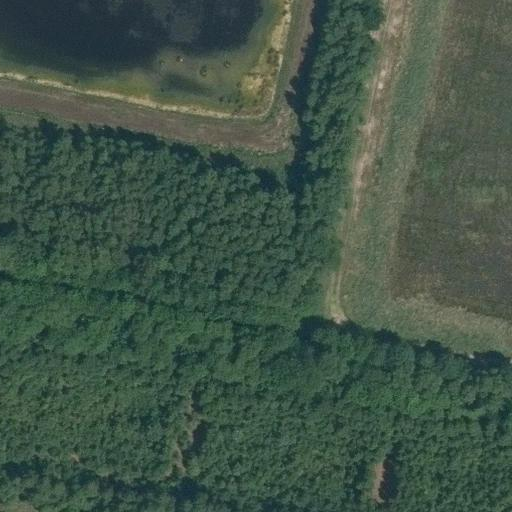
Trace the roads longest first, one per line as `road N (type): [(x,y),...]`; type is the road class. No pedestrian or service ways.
road 1 (track): [(511,370),(0,281)]
road 2 (track): [(326,341),(396,0)]
